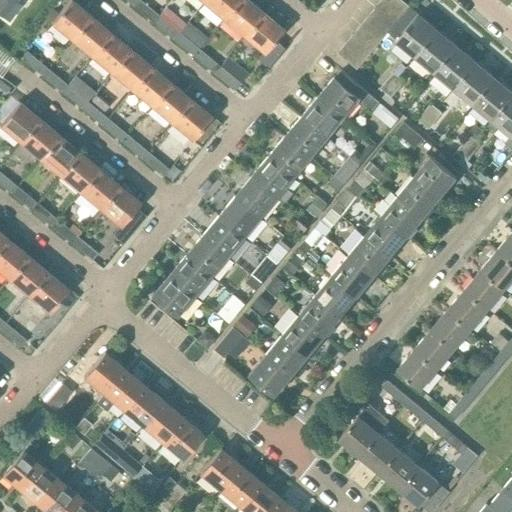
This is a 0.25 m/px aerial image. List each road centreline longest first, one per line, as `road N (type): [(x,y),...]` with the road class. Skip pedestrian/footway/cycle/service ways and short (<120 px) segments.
road 1 (residential): [(279,449),(511,177)]
road 2 (residential): [(100,301),(279,449)]
road 3 (residential): [(180,205),(16,70)]
road 4 (residential): [(252,119),(106,0)]
road 5 (residential): [(109,290),(0,199)]
